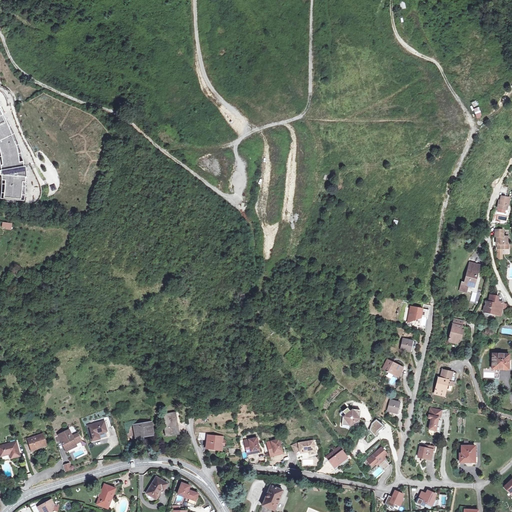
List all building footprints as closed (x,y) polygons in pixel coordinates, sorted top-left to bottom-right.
[(1,198),(25,200),(26,192),(26,181),(26,178),(27,178),(26,166),(24,166),(24,162),(22,155),(17,139),(13,129),(10,125),(6,118),(0,108),(1,108),(0,104),(0,160),(1,163),(1,170),(1,171),(1,176),(2,176),(2,179),(2,188),(2,192),(1,198)] [(478,106),(473,108),(476,118),(481,116),(478,106)] [(510,198),(498,196),(497,200),(500,200),(500,204),(499,204),(498,209),(506,210),(507,206),(508,206),(510,198)] [(498,244),(497,248),(505,248),(505,244),(507,244),(508,236),(503,236),(503,230),(495,230),(495,237),(497,237),(497,244),(498,244)] [(462,282),(460,291),(467,292),(469,285),(474,286),(478,272),(476,272),(478,265),(470,263),(466,278),(465,277),(464,282),(462,282)] [(496,296),(491,294),(489,302),(486,302),(484,311),(500,315),(503,303),(498,302),(498,300),(495,300),(496,296)] [(458,343),(459,338),(461,339),(464,327),(462,326),(463,321),(454,319),(449,341),(458,343)] [(410,351),(413,341),(403,339),(401,349),(410,351)] [(509,369),(510,354),(493,354),(492,369),(509,369)] [(398,377),(403,367),(388,360),(383,369),(398,377)] [(443,370),(441,378),(439,378),(435,393),(445,396),(447,384),(450,385),(451,381),(454,382),(456,373),(453,372),(443,370)] [(388,411),(397,413),(400,402),(391,400),(388,411)] [(360,409),(352,408),(349,410),(347,406),(342,410),(344,413),(342,415),(341,424),(349,425),(359,418),(360,409)] [(437,430),(440,409),(429,407),(427,418),(429,418),(427,429),(437,430)] [(166,435),(179,433),(178,427),(177,427),(175,414),(163,416),(166,435)] [(92,440),(99,438),(98,433),(107,431),(104,421),(88,426),(92,440)] [(126,431),(136,429),(137,436),(154,433),(152,423),(134,426),(133,421),(125,423),(126,431)] [(66,452),(72,449),(71,446),(75,444),(81,442),(77,433),(72,436),(66,426),(56,431),(54,435),(57,441),(60,439),(66,452)] [(32,450),(46,445),(42,435),(29,439),(32,450)] [(207,447),(221,449),(222,437),(208,436),(207,447)] [(257,438),(245,440),(248,455),(260,453),(257,438)] [(279,439),(267,443),(271,457),(283,454),(279,439)] [(297,444),(292,446),(297,455),(298,458),(302,455),(316,453),(314,441),(297,444)] [(0,450),(1,456),(11,453),(12,458),(20,456),(16,442),(0,446),(0,450)] [(418,457),(426,459),(431,460),(434,447),(426,446),(426,449),(420,447),(418,457)] [(462,446),(462,454),(462,457),(460,457),(460,462),(473,462),(473,457),(475,457),(475,446),(462,446)] [(347,457),(340,447),(327,457),(334,466),(339,462),(338,461),(343,457),(344,459),(347,457)] [(381,447),(364,462),(368,467),(371,470),(369,472),(371,474),(380,467),(383,470),(389,465),(384,459),(383,457),(387,454),(381,447)] [(64,465),(66,472),(72,471),(71,463),(64,465)] [(158,500),(168,484),(157,477),(147,493),(158,500)] [(190,486),(182,483),(178,494),(196,500),(199,493),(189,490),(190,486)] [(97,504),(106,507),(110,498),(112,498),(116,488),(105,484),(102,491),(101,490),(99,496),(100,497),(97,504)] [(271,485),(262,505),(275,510),(283,490),(271,485)] [(435,493),(427,489),(425,493),(421,491),(418,496),(423,498),(422,501),(431,506),(434,499),(433,498),(435,493)] [(403,493),(394,490),(391,496),(388,495),(385,503),(392,506),(393,502),(400,505),(403,498),(401,497),(403,493)] [(52,499),(36,508),(38,511),(52,511),(55,510),(57,511),(59,506),(54,504),(52,499)]
